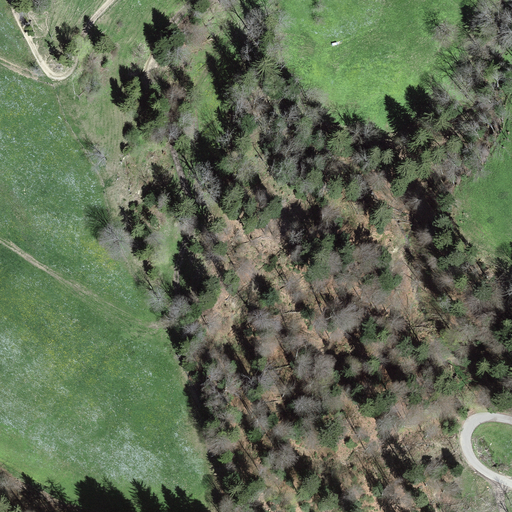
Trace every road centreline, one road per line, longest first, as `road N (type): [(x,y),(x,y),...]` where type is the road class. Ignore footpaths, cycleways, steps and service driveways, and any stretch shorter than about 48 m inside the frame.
road 1 (track): [(213,511),(187,395),(182,288),(189,208),(173,131),(148,77),(172,23),(194,0)]
road 2 (track): [(111,0),(59,78),(44,68),(10,0)]
road 3 (track): [(511,484),(478,467),(465,440),(483,416),(511,421)]
